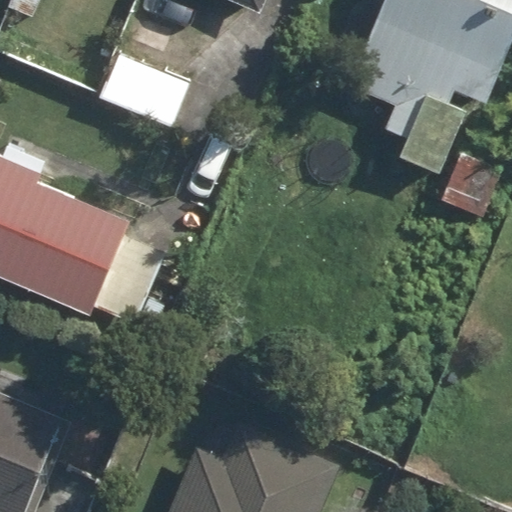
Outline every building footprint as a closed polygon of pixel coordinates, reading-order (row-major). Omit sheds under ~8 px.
[(511,0),(392,0),(360,77),(406,96),(396,120),(423,131),(416,147),(458,164),(474,125),(488,130),(511,72),(511,0)] [(129,44),(111,96),(187,123),(206,71),(129,44)] [(0,261),(106,305),(107,302),(147,318),(176,245),(137,229),(145,211),(50,173),(59,152),(21,137),(17,147),(0,139),(0,261)] [(0,501),(26,511),(46,511),(86,415),(77,412),(81,402),(0,369),(0,501)] [(329,511),(352,456),(220,404),(176,511),(329,511)]
